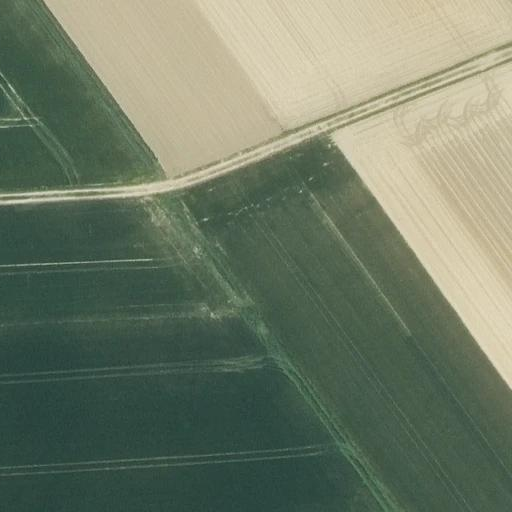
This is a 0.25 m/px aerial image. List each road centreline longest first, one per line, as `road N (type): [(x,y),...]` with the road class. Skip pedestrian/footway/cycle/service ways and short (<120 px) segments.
road 1 (track): [(0,205),(163,196),(511,52)]
road 2 (track): [(388,511),(163,196)]
road 3 (track): [(168,191),(30,0)]
